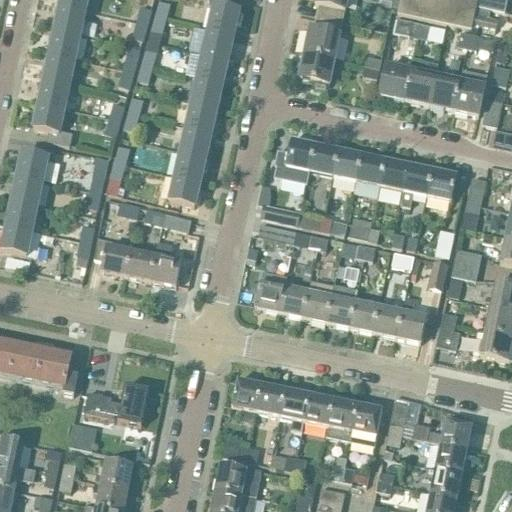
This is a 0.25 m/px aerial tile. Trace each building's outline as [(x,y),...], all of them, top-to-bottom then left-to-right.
[(61,0),(59,9),(84,16),(87,0),(61,0)] [(317,11),(315,23),(341,29),(343,17),(345,17),(348,0),(315,0),(314,10),(317,11)] [(400,0),(400,3),(397,18),(396,19),(445,29),(451,0),(400,0)] [(451,0),(445,29),(469,34),(471,35),(472,30),(474,22),(476,13),(475,12),(477,5),(452,0),(451,0)] [(477,0),(477,5),(475,12),(489,15),(505,18),(506,10),(508,0),(477,0)] [(158,7),(154,22),(165,25),(170,10),(158,7)] [(59,9),(54,32),(79,39),(84,16),(59,9)] [(212,10),(208,31),(233,38),(238,16),(212,10)] [(139,12),(135,29),(147,31),(151,16),(139,12)] [(474,22),(472,30),(471,35),(469,34),(468,39),(475,40),(477,31),(495,35),(497,26),(487,24),(489,15),(475,12),(476,13),(474,22)] [(154,22),(149,38),(161,41),(165,25),(154,22)] [(308,34),(303,60),(335,67),(341,40),(338,39),(341,29),(315,23),(312,35),(308,34)] [(407,42),(416,44),(420,29),(411,27),(407,42)] [(131,44),(142,47),(147,31),(135,29),(131,44)] [(420,29),(416,44),(426,46),(429,31),(420,29)] [(208,31),(202,57),(227,63),(233,38),(208,31)] [(54,32),(49,58),(74,64),(79,39),(54,32)] [(456,53),(465,55),(468,40),(459,38),(456,53)] [(468,40),(465,55),(475,57),(476,49),(494,53),(495,46),(479,42),(468,40)] [(145,55),(142,64),(140,71),(152,73),(156,58),(155,58),(157,49),(148,46),(146,55),(145,55)] [(128,52),(123,73),(134,75),(140,56),(128,52)] [(498,56),(496,68),(504,69),(506,58),(498,56)] [(202,57),(196,83),(222,88),(227,63),(202,57)] [(49,58),(43,85),(68,92),(74,64),(49,58)] [(329,92),(335,67),(303,60),(297,85),(329,92)] [(366,63),(364,73),(378,76),(380,66),(366,63)] [(410,75),(403,107),(427,113),(434,80),(435,81),(437,70),(426,68),(424,78),(410,75)] [(385,70),(378,102),(403,107),(410,75),(385,70)] [(147,89),(152,73),(140,71),(136,86),(147,89)] [(495,72),(493,81),(501,83),(507,84),(509,75),(495,72)] [(134,75),(123,73),(117,92),(118,92),(116,100),(126,103),(128,95),(134,75)] [(362,83),(376,86),(378,76),(364,73),(362,83)] [(459,86),(452,118),(477,123),(484,91),(486,82),(461,76),(459,86)] [(434,80),(427,113),(452,118),(459,86),(435,81),(434,80)] [(489,90),(490,91),(505,94),(507,84),(501,83),(493,81),(492,81),(489,90)] [(196,83),(190,109),(216,115),(222,88),(196,83)] [(43,85),(38,110),(63,116),(68,92),(43,85)] [(489,94),(487,106),(501,109),(501,107),(502,107),(504,97),(489,94)] [(131,103),(126,120),(138,123),(143,107),(131,103)] [(482,130),(496,133),(501,109),(487,106),(482,130)] [(112,109),(108,123),(120,127),(124,112),(112,109)] [(190,109),(185,133),(210,138),(216,115),(190,109)] [(48,138),(46,147),(69,152),(71,140),(58,137),(63,116),(38,110),(33,135),(48,138)] [(122,135),(123,135),(134,138),(138,123),(126,120),(122,135)] [(115,144),(120,127),(108,123),(103,141),(115,144)] [(185,133),(179,160),(204,165),(210,138),(185,133)] [(279,155),(273,181),(306,188),(307,182),(308,179),(314,151),(290,146),(287,157),(279,155)] [(118,151),(113,166),(125,169),(129,154),(118,151)] [(314,151),(308,179),(307,182),(317,184),(317,181),(332,184),(337,156),(314,151)] [(337,156),(332,184),(355,189),(361,161),(337,156)] [(22,158),(17,181),(42,186),(42,185),(55,188),(59,170),(46,167),(47,163),(22,158)] [(179,160),(174,183),(199,189),(204,165),(179,160)] [(361,161),(355,189),(352,200),(376,205),(379,194),(384,166),(361,161)] [(108,183),(109,184),(120,187),(125,169),(113,166),(108,183)] [(384,166),(379,194),(402,199),(407,171),(384,166)] [(407,171),(402,199),(399,212),(409,214),(412,201),(425,204),(431,176),(407,171)] [(431,176),(425,204),(449,209),(455,181),(431,176)] [(17,181),(11,206),(36,212),(42,186),(17,181)] [(92,182),(89,197),(100,199),(103,184),(92,182)] [(193,213),(199,189),(174,183),(168,207),(193,213)] [(471,185),(466,210),(479,213),(484,188),(471,185)] [(85,214),(96,216),(97,216),(100,199),(89,197),(85,214)] [(11,206),(6,231),(31,237),(36,212),(11,206)] [(117,221),(136,226),(140,213),(120,208),(117,221)] [(466,210),(460,234),(474,237),(479,213),(466,210)] [(264,211),(261,225),(297,233),(297,232),(300,219),(264,211)] [(143,228),(160,232),(163,220),(146,216),(143,228)] [(300,219),(297,232),(320,237),(323,224),(300,219)] [(163,220),(160,232),(187,239),(190,227),(163,220)] [(323,224),(320,237),(329,239),(332,226),(323,224)] [(350,230),(347,243),(347,244),(367,248),(367,247),(370,234),(371,228),(352,224),(351,230),(350,230)] [(5,233),(0,257),(25,262),(35,264),(40,239),(31,237),(6,231),(5,233)] [(293,251),(295,239),(260,231),(257,243),(293,251)] [(82,232),(79,247),(90,250),(93,234),(82,232)] [(370,234),(367,247),(367,248),(376,250),(379,236),(370,234)] [(439,236),(434,262),(448,265),(454,239),(439,236)] [(393,240),(390,252),(390,253),(414,258),(417,245),(393,240)] [(308,254),(316,256),(319,243),(310,241),(308,254)] [(319,243),(316,256),(325,258),(328,245),(319,243)] [(97,244),(93,265),(102,266),(99,279),(125,284),(130,257),(132,250),(119,248),(118,254),(110,252),(111,247),(97,244)] [(511,271),(511,245),(504,244),(498,269),(511,271)] [(76,263),(78,264),(77,270),(86,272),(87,266),(86,265),(90,250),(79,247),(76,263)] [(155,262),(150,289),(175,294),(181,267),(168,265),(171,252),(157,249),(155,262)] [(355,264),(363,266),(366,253),(358,251),(355,264)] [(248,253),(245,268),(254,270),(255,264),(257,257),(257,255),(248,253)] [(366,253),(363,266),(372,268),(375,255),(366,253)] [(456,256),(453,268),(478,274),(480,261),(456,256)] [(130,257),(125,284),(150,289),(155,262),(130,257)] [(410,277),(413,264),(413,263),(393,259),(390,272),(410,277)] [(427,293),(441,296),(447,271),(433,268),(427,293)] [(453,268),(450,283),(451,283),(458,284),(462,285),(475,288),(478,274),(453,268)] [(305,273),(302,284),(309,285),(311,274),(305,273)] [(279,320),(285,293),(287,283),(262,278),(260,288),(254,315),(279,320)] [(308,298),(302,325),(325,330),(333,291),(310,286),(308,298)] [(511,291),(495,288),(490,313),(511,317),(511,291)] [(333,291),(325,330),(348,335),(354,308),(357,296),(333,291)] [(285,293),(279,320),(302,325),(308,298),(285,293)] [(448,294),(446,303),(458,306),(458,305),(459,300),(460,296),(448,294)] [(401,318),(395,345),(419,350),(425,323),(410,320),(413,306),(403,304),(401,318)] [(354,308),(348,335),(372,340),(378,313),(354,308)] [(378,313),(372,340),(395,345),(401,318),(378,313)] [(511,317),(490,313),(484,338),(511,343),(511,317)] [(442,319),(440,328),(454,331),(456,323),(442,319)] [(440,328),(435,353),(454,357),(459,338),(453,337),(454,331),(440,328)] [(510,368),(511,357),(511,343),(484,338),(479,362),(510,368)] [(0,346),(0,380),(13,383),(19,351),(0,346)] [(19,351),(13,383),(38,388),(46,356),(19,351)] [(46,356),(38,388),(63,394),(62,399),(73,401),(77,381),(67,379),(70,362),(46,356)] [(253,430),(255,419),(254,419),(260,393),(248,390),(249,388),(236,385),(230,414),(243,417),(240,427),(253,430)] [(254,419),(255,419),(278,424),(284,397),(272,395),(273,393),(260,390),(260,393),(254,419)] [(120,412),(110,410),(111,404),(102,402),(102,400),(96,399),(96,401),(87,399),(83,419),(117,426),(117,428),(140,433),(147,395),(124,391),(120,412)] [(284,397),(278,424),(292,427),(290,436),(302,438),(303,429),(302,429),(308,402),(296,400),(297,398),(284,395),(284,397)] [(302,429),(303,429),(327,434),(333,408),(320,405),(321,403),(308,400),(308,402),(302,429)] [(327,434),(325,443),(349,448),(357,413),(345,410),(346,408),(333,406),(333,408),(327,434)] [(393,409),(387,440),(401,443),(407,412),(393,409)] [(357,413),(349,448),(373,453),(381,418),(369,415),(370,413),(357,410),(357,413)] [(448,417),(446,425),(454,427),(457,419),(448,417)] [(427,449),(438,451),(438,450),(464,456),(465,455),(467,444),(469,444),(472,432),(443,426),(440,441),(429,438),(427,448),(427,449)] [(73,429),(68,452),(92,456),(96,434),(73,429)] [(413,434),(411,444),(427,448),(429,438),(430,433),(416,430),(414,430),(413,434)] [(387,440),(385,450),(399,453),(401,443),(387,440)] [(0,444),(0,469),(19,474),(24,450),(0,444)] [(224,444),(220,463),(235,466),(244,468),(247,454),(238,452),(239,447),(224,444)] [(438,450),(438,451),(433,474),(460,479),(462,468),(464,468),(467,456),(465,455),(464,456),(438,450)] [(247,454),(244,468),(255,470),(257,456),(247,454)] [(385,456),(383,464),(390,465),(392,458),(385,456)] [(285,462),(283,476),(283,477),(292,478),(295,464),(285,462)] [(336,462),(331,486),(341,488),(344,474),(346,464),(336,462)] [(295,464),(292,478),(304,480),(306,466),(295,464)] [(46,480),(55,482),(56,482),(58,468),(48,466),(46,480)] [(96,479),(94,489),(127,496),(132,472),(103,466),(101,480),(96,479)] [(0,469),(0,494),(14,497),(19,474),(0,469)] [(64,469),(61,483),(73,485),(76,472),(64,469)] [(213,496),(215,497),(216,496),(255,504),(261,477),(246,474),(245,476),(221,471),(218,484),(216,484),(213,496)] [(344,474),(341,488),(351,490),(353,476),(344,474)] [(433,474),(428,498),(455,503),(457,492),(459,492),(462,480),(460,479),(433,474)] [(379,479),(377,488),(391,491),(393,482),(379,479)] [(43,492),(53,494),(55,482),(46,480),(43,492)] [(61,483),(58,495),(71,498),(73,485),(61,483)] [(303,487),(300,503),(298,503),(295,511),(310,511),(311,505),(315,489),(303,487)] [(377,488),(375,498),(389,501),(391,491),(377,488)] [(97,501),(94,511),(123,511),(127,496),(94,489),(92,500),(97,501)] [(0,494),(0,511),(11,511),(14,497),(0,494)] [(320,495),(318,506),(341,511),(344,500),(320,495)] [(209,511),(253,511),(255,504),(216,496),(215,497),(213,508),(211,508),(209,511)] [(428,498),(425,511),(455,511),(457,504),(455,503),(428,498)] [(35,501),(33,511),(49,511),(51,505),(41,503),(35,501)]
